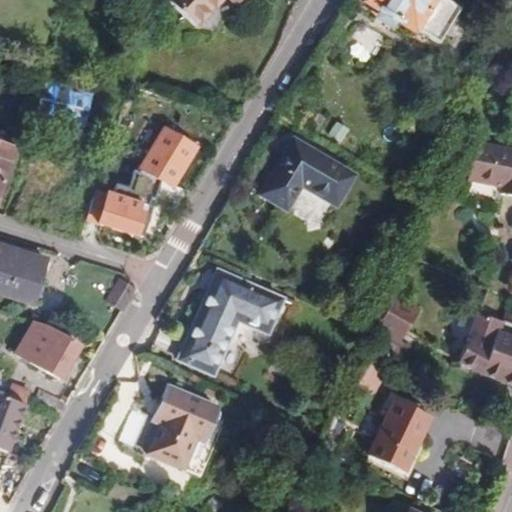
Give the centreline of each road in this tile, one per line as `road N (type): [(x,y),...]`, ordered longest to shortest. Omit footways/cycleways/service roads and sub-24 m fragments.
road 1 (residential): [(328,0),(162,276)]
road 2 (residential): [(162,276),(20,511)]
road 3 (residential): [(162,276),(0,227)]
